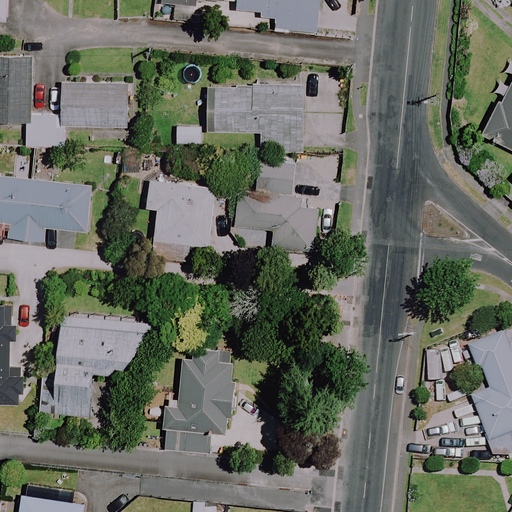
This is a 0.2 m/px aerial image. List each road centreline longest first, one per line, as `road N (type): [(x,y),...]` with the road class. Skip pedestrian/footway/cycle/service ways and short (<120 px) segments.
road 1 (tertiary): [(363,511),(394,211)]
road 2 (tertiary): [(394,211),(413,0)]
road 3 (residential): [(511,261),(465,233),(394,211)]
